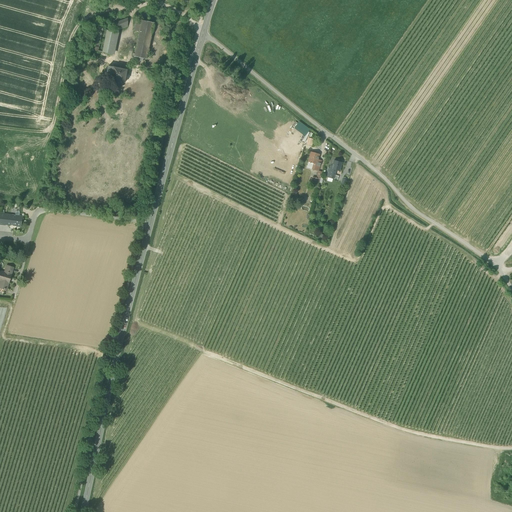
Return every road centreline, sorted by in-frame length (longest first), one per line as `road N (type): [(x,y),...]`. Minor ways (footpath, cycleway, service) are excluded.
road 1 (secondary): [(82,511),(203,31)]
road 2 (residential): [(500,271),(414,211),(203,31)]
road 3 (track): [(203,350),(401,429),(511,443)]
road 4 (track): [(0,126),(49,129),(73,33),(86,19),(122,11),(101,0)]
